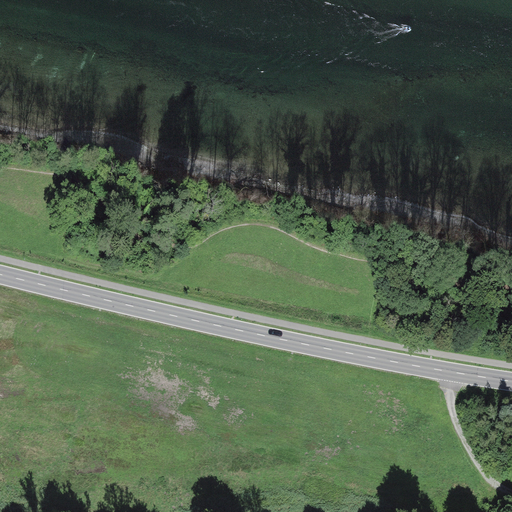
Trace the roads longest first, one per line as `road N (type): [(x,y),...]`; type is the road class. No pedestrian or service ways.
road 1 (primary): [(511,381),(179,318),(0,274)]
road 2 (track): [(454,372),(450,398),(466,447),(491,485),(511,496)]
